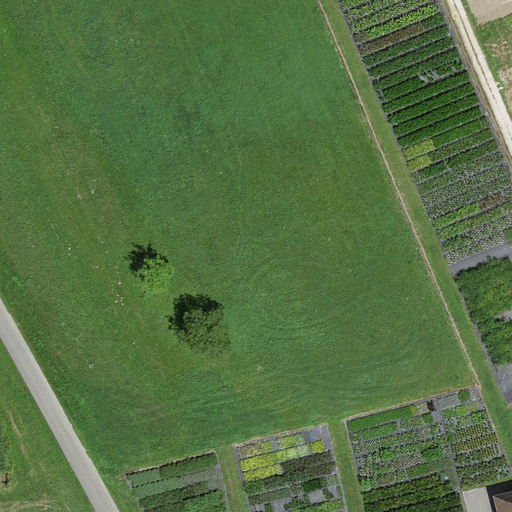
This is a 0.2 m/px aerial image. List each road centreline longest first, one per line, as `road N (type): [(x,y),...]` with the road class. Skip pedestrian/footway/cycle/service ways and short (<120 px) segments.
road 1 (unclassified): [(0,323),(105,511)]
road 2 (track): [(450,0),(511,137)]
